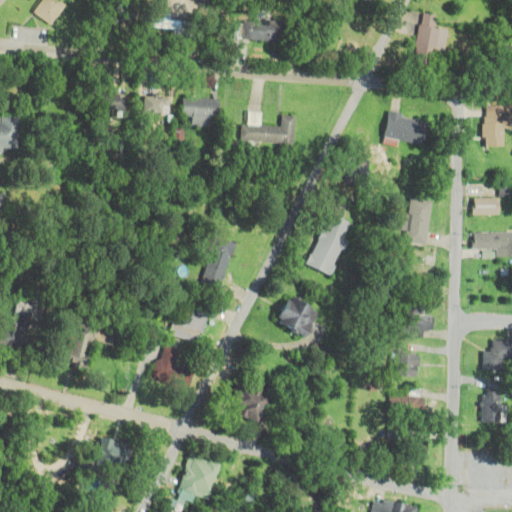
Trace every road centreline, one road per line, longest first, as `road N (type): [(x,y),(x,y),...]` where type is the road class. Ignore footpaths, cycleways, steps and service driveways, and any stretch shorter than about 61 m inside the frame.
road 1 (residential): [(399,0),(142,511)]
road 2 (residential): [(511,502),(450,502),(0,386)]
road 3 (residential): [(0,48),(362,80),(459,99)]
road 4 (residential): [(450,511),(459,99)]
